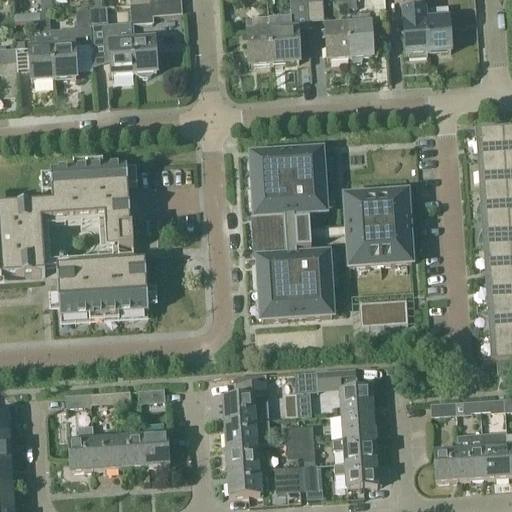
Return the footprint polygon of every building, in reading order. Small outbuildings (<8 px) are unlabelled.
[(39,0),(40,14),(51,14),(50,0),(39,0)] [(87,0),(88,11),(102,10),(101,0),(87,0)] [(129,0),(130,8),(151,7),(150,0),(129,0)] [(366,19),(379,18),(377,0),(371,0),(365,0),(366,19)] [(152,20),(151,7),(130,8),(131,22),(152,20)] [(134,78),(131,44),(130,35),(130,28),(108,29),(106,10),(102,10),(88,11),(91,49),(92,65),(110,63),(111,80),(134,78)] [(50,35),(53,84),(76,82),(74,50),(91,49),(88,11),(75,12),(76,33),(50,35)] [(425,13),(428,56),(451,54),(448,20),(446,20),(446,11),(425,13)] [(409,57),(409,64),(427,63),(426,56),(428,56),(425,13),(404,14),(405,23),(403,23),(405,58),(409,57)] [(27,43),(31,85),(53,84),(50,35),(48,15),(38,16),(40,42),(27,43)] [(271,68),(268,34),(267,20),(245,22),(248,69),(271,68)] [(347,28),(350,62),(351,62),(353,66),(361,65),(362,61),(372,60),(370,26),(347,28)] [(327,64),(350,62),(347,28),(324,30),(327,64)] [(268,34),(271,68),(293,66),(291,32),(268,34)] [(131,44),(134,78),(157,76),(154,42),(131,44)] [(0,66),(16,66),(15,53),(0,53),(0,66)] [(16,66),(0,66),(0,77),(3,77),(4,101),(19,100),(16,66)] [(511,130),(474,133),(474,135),(476,135),(482,161),(478,162),(484,190),(479,190),(486,219),(481,219),(488,247),(483,248),(489,276),(485,277),(491,305),(487,305),(493,334),(489,334),(495,363),(489,363),(489,365),(511,363),(511,130)] [(316,165),(259,166),(262,220),(273,221),(277,256),(265,256),(269,315),(328,311),(323,255),(298,256),(296,219),(320,218),(316,165)] [(41,226),(104,222),(105,235),(106,235),(108,254),(133,253),(131,232),(130,232),(126,170),(49,175),(51,208),(0,210),(0,281),(45,279),(41,226)] [(392,200),(342,202),(345,263),(397,260),(392,200)] [(56,272),(59,322),(148,316),(144,267),(56,272)] [(406,305),(360,308),(361,331),(407,328),(406,305)] [(511,364),(497,365),(497,374),(511,372),(511,364)] [(336,382),(295,384),(295,394),(336,391),(336,382)] [(269,423),(266,387),(236,389),(237,401),(222,402),(223,426),(269,423)] [(340,419),(372,417),(370,392),(339,394),(340,419)] [(138,406),(163,405),(163,393),(138,395),(138,406)] [(113,397),(113,404),(130,403),(130,395),(113,397)] [(98,405),(113,404),(113,397),(98,398),(98,405)] [(65,412),(89,411),(88,398),(64,400),(65,412)] [(511,402),(503,403),(504,416),(511,415),(511,402)] [(481,418),(495,417),(494,404),(480,405),(481,418)] [(468,419),(481,418),(480,405),(467,406),(468,419)] [(431,422),(455,420),(454,406),(430,408),(431,422)] [(342,443),(373,441),(372,417),(340,419),(342,443)] [(0,442),(9,442),(8,432),(12,432),(11,419),(7,419),(7,418),(0,418),(0,442)] [(271,448),(269,423),(223,426),(225,451),(256,449),(271,448)] [(291,446),(299,446),(298,430),(290,431),(291,446)] [(299,446),(308,445),(307,430),(298,430),(299,446)] [(94,475),(92,443),(91,431),(79,432),(80,444),(68,445),(70,477),(94,475)] [(482,438),(484,484),(509,483),(506,439),(506,437),(482,438)] [(141,440),(143,471),(168,470),(165,438),(141,440)] [(460,486),(484,484),(482,438),(457,440),(458,454),(460,486)] [(118,473),(143,471),(141,440),(116,442),(118,473)] [(344,469),(375,467),(373,441),(342,443),(344,469)] [(0,467),(10,467),(9,442),(0,442),(0,467)] [(94,475),(118,473),(116,442),(92,443),(94,475)] [(299,446),(300,461),(309,461),(308,445),(299,446)] [(292,462),(300,461),(299,446),(291,446),(292,462)] [(226,476),(257,474),(256,449),(225,451),(226,476)] [(435,487),(460,486),(458,454),(433,456),(435,487)] [(0,491),(12,491),(10,467),(0,467),(0,491)] [(375,467),(344,469),(345,493),(363,492),(376,491),(376,490),(380,490),(380,477),(376,477),(375,467)] [(291,497),(302,496),(300,471),(289,472),(291,497)] [(300,471),(302,496),(315,495),(313,471),(300,471)] [(257,474),(226,476),(228,501),(259,499),(257,474)] [(0,511),(13,511),(12,491),(0,491),(0,511)] [(345,493),(341,494),(342,505),(364,504),(363,492),(345,493)]
